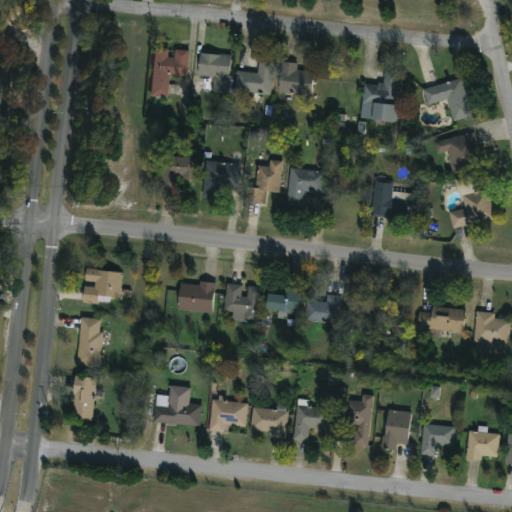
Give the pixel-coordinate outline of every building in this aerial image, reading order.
[(166,57),(173,57),(173,49),(187,51),(185,77),(168,76),(166,96),(149,95),(153,48),(167,49),(166,57)] [(198,53),(230,55),(228,75),(230,75),(228,100),(210,98),(212,77),(196,75),(198,53)] [(273,62),(269,94),(233,91),(235,71),(255,74),(257,60),(273,62)] [(0,63),(10,64),(8,84),(13,84),(9,120),(0,119),(0,63)] [(313,71),(312,95),(278,94),(280,63),(295,63),(295,70),(313,71)] [(399,70),(396,106),(393,106),(392,122),(367,119),(367,114),(369,114),(369,105),(360,104),(361,84),(376,85),(376,82),(381,83),(382,69),(399,70)] [(460,78),(471,116),(452,121),(445,99),(426,105),(421,90),(460,78)] [(472,132),(481,167),(451,175),(448,164),(443,165),(441,156),(446,156),(445,151),(435,154),(432,142),(472,132)] [(201,159),(198,180),(176,178),(174,193),(163,191),(166,155),(201,159)] [(237,164),(235,186),(218,184),(217,196),(200,195),(204,160),(237,164)] [(281,161),(277,192),(263,191),(261,204),(242,202),(244,187),(253,188),(255,166),(260,166),(260,162),(267,163),(268,160),(281,161)] [(324,172),(322,194),(302,192),(300,209),(284,208),(288,168),(324,172)] [(457,180),(459,195),(475,193),(473,177),(457,180)] [(412,193),(409,218),(388,216),(387,218),(369,217),(373,180),(391,182),(390,191),(412,193)] [(492,220),(451,229),(448,213),(463,209),(460,195),(485,189),(492,220)] [(121,272),(118,299),(111,298),(110,303),(95,302),(95,305),(85,304),(86,286),(98,287),(98,283),(89,282),(90,270),(121,272)] [(214,283),(210,313),(175,309),(178,283),(198,286),(198,281),(214,283)] [(239,297),(245,297),(246,286),(259,287),(255,323),(230,320),(230,312),(222,311),(225,284),(240,286),(239,297)] [(298,293),(295,313),(285,312),(284,319),(275,318),(276,312),(262,310),(264,295),(267,295),(268,289),(298,293)] [(341,297),(337,325),(302,321),(304,300),(324,303),(325,295),(341,297)] [(384,301),(382,323),(345,320),(346,300),(370,300),(370,303),(373,303),(373,300),(384,301)] [(464,310),(461,334),(450,333),(450,337),(428,335),(428,330),(416,329),(418,312),(430,313),(431,307),(464,310)] [(509,320),(506,346),(472,343),(475,311),(493,313),(492,319),(509,320)] [(101,333),(98,366),(79,365),(84,318),(99,319),(98,332),(101,333)] [(95,379),(93,421),(71,420),(72,395),(70,395),(71,377),(95,379)] [(200,405),(198,427),(156,423),(159,395),(172,396),(172,402),(200,405)] [(371,396),(366,446),(356,448),(355,445),(352,445),(353,431),(355,431),(357,426),(342,424),(345,401),(360,402),(360,395),(371,396)] [(223,396),(222,401),(246,404),(243,427),(226,426),(225,433),(207,431),(210,400),(216,401),(216,396),(223,396)] [(308,400),(307,407),(328,409),(326,431),(307,429),(306,442),(291,441),(296,399),(308,400)] [(285,404),(285,412),(286,412),(284,440),(268,439),(268,432),(249,430),(250,408),(275,410),(276,403),(285,404)] [(410,413),(406,445),(395,444),(394,451),(379,449),(380,437),(383,437),(386,410),(410,413)] [(453,428),(451,449),(431,447),(431,450),(434,450),(433,457),(419,455),(422,424),(453,428)] [(486,427),(485,433),(498,435),(496,456),(480,454),(480,462),(464,460),(467,431),(475,432),(476,426),(486,427)] [(511,431),(511,465),(503,464),(507,431),(511,431)]
